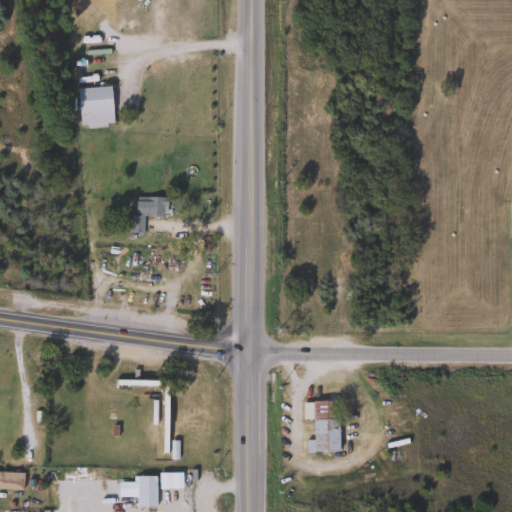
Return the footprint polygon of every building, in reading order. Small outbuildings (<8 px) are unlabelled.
[(76,88),(77,127),(110,126),(109,87),(76,88)] [(140,234),(125,234),(125,215),(133,215),(133,197),(163,198),(163,216),(140,216),(140,234)] [(43,368),(56,368),(56,378),(49,378),(49,390),(43,390),(43,368)] [(335,402),(336,452),(302,452),(302,441),(310,441),(310,419),(300,420),(300,402),(335,402)] [(0,489),(0,472),(20,474),(19,491),(0,489)] [(134,476),(153,476),(153,507),(134,507),(134,476)]
